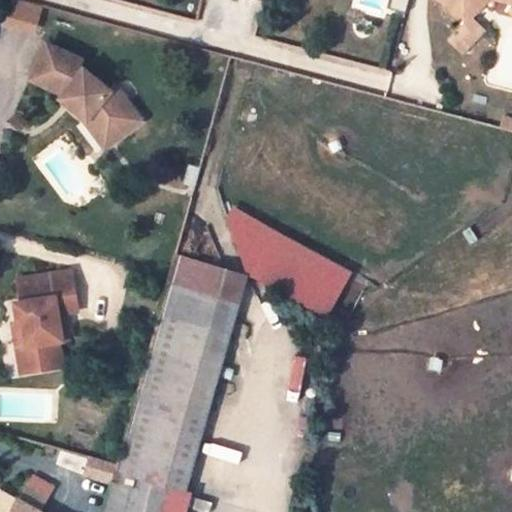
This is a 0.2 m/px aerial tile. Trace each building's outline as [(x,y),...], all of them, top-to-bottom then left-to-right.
[(37,32),(44,6),(24,0),(11,0),(5,23),(37,32)] [(511,0),(453,0),(446,7),(474,31),(498,3),(511,6),(511,0)] [(42,48),(29,84),(63,96),(74,105),(71,109),(87,121),(92,113),(113,141),(140,121),(127,103),(123,106),(110,90),(108,91),(82,72),(74,69),(77,61),(42,48)] [(114,87),(110,90),(123,106),(127,103),(114,87)] [(63,96),(59,101),(71,109),(74,105),(63,96)] [(92,113),(87,121),(85,121),(105,147),(113,141),(92,113)] [(500,129),(511,132),(511,120),(503,118),(500,129)] [(345,283),(226,219),(245,277),(325,320),(345,283)] [(245,277),(175,256),(164,297),(197,308),(209,311),(227,316),(234,317),(245,277)] [(71,271),(19,278),(22,301),(16,302),(19,323),(24,322),(27,343),(17,345),(21,371),(61,366),(57,340),(61,339),(57,313),(64,312),(77,310),(71,271)] [(197,308),(164,297),(158,317),(182,324),(199,329),(228,337),(234,317),(227,316),(209,311),(197,308)] [(57,313),(61,339),(68,338),(64,312),(57,313)] [(103,511),(161,511),(169,488),(184,493),(228,337),(199,329),(182,324),(158,317),(145,362),(103,511)] [(14,323),(17,345),(27,343),(24,322),(19,323),(14,323)] [(169,488),(161,511),(178,511),(184,493),(169,488)] [(40,511),(17,499),(16,501),(10,511),(40,511)]
